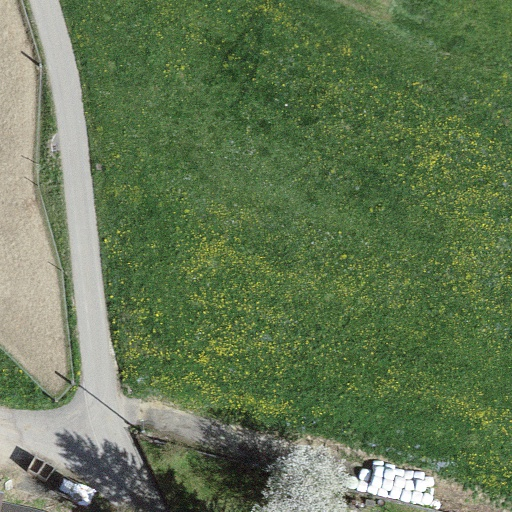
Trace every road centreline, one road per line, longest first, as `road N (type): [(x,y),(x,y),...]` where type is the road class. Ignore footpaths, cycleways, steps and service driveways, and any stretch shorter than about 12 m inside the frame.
road 1 (unclassified): [(38,0),(79,186),(92,371),(147,511)]
road 2 (track): [(0,458),(135,488)]
